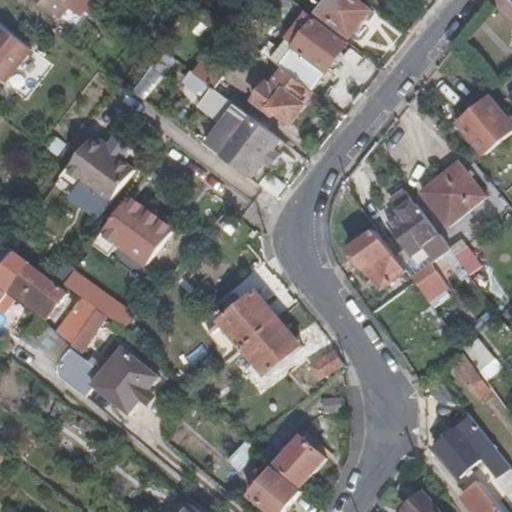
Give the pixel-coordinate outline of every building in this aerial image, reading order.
[(38,0),(62,17),(74,0),(38,0)] [(303,14),(307,8),(297,0),(279,0),(300,16),(303,14)] [(361,0),(332,0),(322,15),(352,39),(374,11),(361,0)] [(315,23),(320,18),(307,8),(303,14),(315,23)] [(314,89),(351,42),(320,18),(315,23),(292,52),(284,46),(274,59),(282,65),(314,89)] [(4,22),(0,26),(0,75),(8,84),(37,53),(4,22)] [(196,73),(216,89),(225,76),(206,61),(196,73)] [(303,102),(314,89),(282,65),(269,83),(263,79),(250,97),(266,109),(269,105),(293,123),(308,105),(303,102)] [(358,105),(367,94),(344,78),(337,88),(358,105)] [(275,151),(284,140),(216,89),(201,107),(226,126),(209,146),(231,162),(254,179),(267,163),(273,167),(282,157),(275,151)] [(488,155),(511,135),(511,120),(494,98),(463,124),(488,155)] [(110,151),(112,148),(97,136),(77,161),(90,173),(85,182),(113,202),(137,170),(110,151)] [(489,199),(461,165),(426,195),(453,229),(489,199)] [(459,272),(465,269),(442,236),(441,237),(418,204),(416,206),(406,192),(392,201),(402,215),(389,224),(412,257),(425,248),(435,263),(444,256),(453,270),(456,268),(459,272)] [(175,231),(132,197),(107,232),(149,265),(175,231)] [(408,271),(379,230),(354,249),(367,268),(370,265),(386,288),(408,271)] [(421,288),(430,302),(450,289),(432,264),(413,278),(421,288)] [(69,293),(33,266),(15,290),(49,318),(69,293)] [(126,331),(135,320),(76,273),(67,285),(95,306),(99,310),(126,331)] [(0,303),(8,293),(0,286),(0,303)] [(81,307),(85,302),(75,293),(70,299),(81,307)] [(247,351),(281,321),(258,293),(222,322),(247,351)] [(99,310),(95,306),(91,311),(86,307),(64,336),(74,343),(99,310)] [(40,349),(55,329),(41,317),(25,337),(40,349)] [(295,336),(281,321),(247,351),(269,377),(297,353),(288,343),(295,336)] [(233,363),(247,351),(222,322),(209,334),(233,363)] [(304,347),(295,336),(288,343),(297,353),(304,347)] [(468,355),(487,381),(502,370),(477,338),(464,349),(468,355)] [(106,376),(72,349),(60,366),(60,379),(87,400),(97,388),(132,418),(146,402),(144,400),(150,394),(151,394),(163,381),(126,351),(106,376)] [(347,363),(337,351),(315,369),(325,382),(347,363)] [(492,393),(465,357),(454,366),(480,402),(492,393)] [(158,401),(151,394),(150,394),(144,400),(146,402),(152,408),(158,401)] [(345,411),(344,400),(324,400),(325,412),(345,411)] [(462,475),(496,448),(474,418),(439,445),(462,475)] [(183,421),(167,439),(198,466),(214,448),(183,421)] [(303,437),(279,465),(305,489),(330,459),(303,437)] [(287,511),(303,492),(276,469),(254,496),(271,511),(287,511)] [(511,511),(486,480),(468,496),(480,511),(511,511)] [(443,511),(419,490),(398,511),(443,511)]
